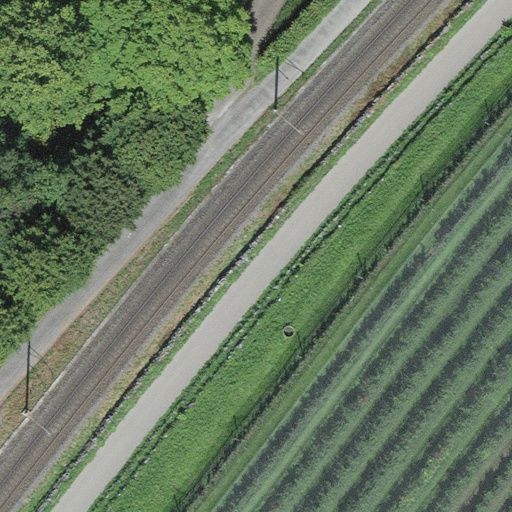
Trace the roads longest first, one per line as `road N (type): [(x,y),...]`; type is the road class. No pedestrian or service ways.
road 1 (track): [(73,511),(304,225),(511,0)]
road 2 (track): [(360,0),(0,392)]
road 3 (track): [(276,0),(239,62),(240,124)]
